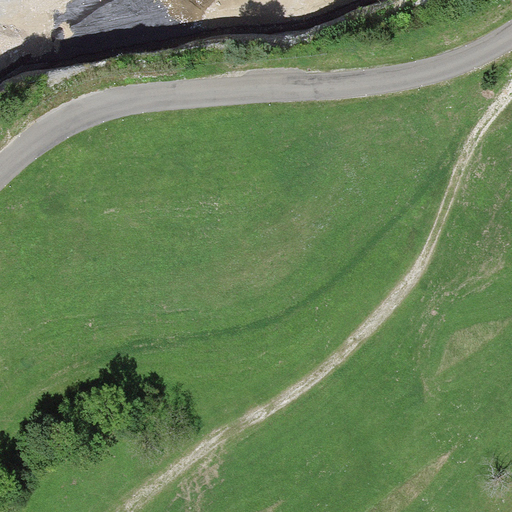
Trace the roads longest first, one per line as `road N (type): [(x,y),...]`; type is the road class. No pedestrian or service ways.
road 1 (track): [(131,511),(204,447),(313,377),(418,271),(468,147),(511,91)]
road 2 (tertiary): [(0,167),(61,119),(111,103),(354,86),(417,74),(511,33)]
